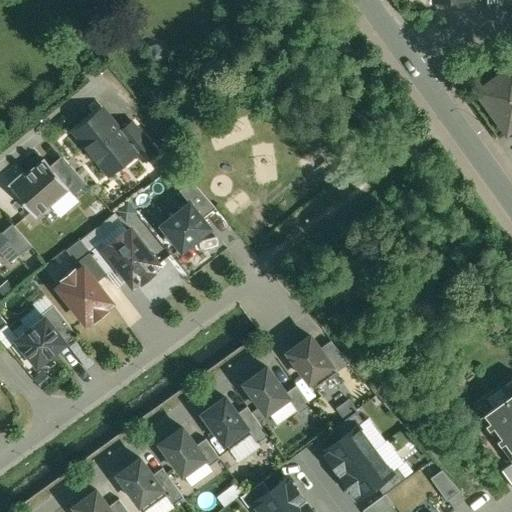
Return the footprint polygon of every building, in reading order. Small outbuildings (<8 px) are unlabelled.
[(511,78),(507,72),(479,92),(508,133),(511,130),(511,78)] [(122,131),(104,109),(76,131),(87,144),(86,149),(95,159),(99,160),(111,174),(138,153),(139,152),(122,131)] [(158,151),(134,121),(122,131),(139,152),(138,153),(145,161),(158,151)] [(45,159),(28,175),(26,172),(10,185),(38,217),(70,189),(71,188),(60,176),(45,159)] [(88,184),(72,166),(60,176),(71,188),(70,189),(75,195),(88,184)] [(28,207),(7,185),(12,180),(3,171),(0,173),(0,206),(14,220),(28,207)] [(217,208),(193,180),(181,190),(191,203),(192,202),(204,218),(217,208)] [(191,203),(164,224),(184,249),(211,227),(204,218),(192,202),(191,203)] [(32,245),(14,224),(3,234),(7,238),(6,239),(20,255),(32,245)] [(133,225),(109,243),(135,277),(159,258),(133,225)] [(86,259),(59,280),(87,317),(114,296),(86,259)] [(77,333),(55,305),(43,314),(46,318),(47,317),(66,341),(77,333)] [(0,314),(0,331),(8,325),(0,314)] [(46,318),(19,339),(39,364),(54,353),(67,342),(66,341),(47,317),(46,318)] [(322,349),(312,336),(290,352),(316,388),(338,372),(336,369),(322,349)] [(348,360),(333,342),(322,349),(336,369),(348,360)] [(269,367),(247,383),(268,412),(289,397),(290,396),(287,393),(269,367)] [(43,370),(33,378),(43,388),(52,380),(43,370)] [(511,381),(498,391),(511,409),(511,381)] [(366,384),(354,392),(362,404),(374,395),(366,384)] [(312,405),(298,385),(287,393),(290,396),(289,397),(300,413),(312,405)] [(511,409),(498,391),(476,407),(497,435),(506,447),(511,455),(511,409)] [(239,413),(227,397),(205,413),(231,449),(252,434),(253,433),(239,413)] [(269,435),(248,406),(239,413),(253,433),(252,434),(259,443),(269,435)] [(340,425),(345,433),(363,421),(364,423),(367,420),(361,411),(340,425)] [(379,484),(398,471),(364,423),(363,421),(345,433),(326,447),(360,497),(379,484)] [(197,445),(185,427),(163,443),(184,473),(205,458),(206,457),(197,445)] [(221,458),(207,438),(197,445),(206,457),(205,458),(211,465),(221,458)] [(154,474),(142,458),(120,474),(146,511),(168,495),(154,474)] [(185,496),(164,467),(154,474),(168,495),(174,504),(185,496)] [(459,491),(442,469),(430,478),(447,499),(459,491)] [(398,471),(379,484),(386,493),(405,479),(399,470),(398,471)] [(253,498),(261,511),(316,511),(289,472),(270,485),(252,497),(253,498)] [(252,497),(270,485),(264,477),(243,491),(250,501),(253,498),(252,497)] [(96,489),(74,506),(78,511),(113,511),(109,506),(96,489)] [(386,493),(363,509),(365,511),(383,511),(394,504),(386,493)] [(129,511),(119,499),(109,506),(113,511),(129,511)]
